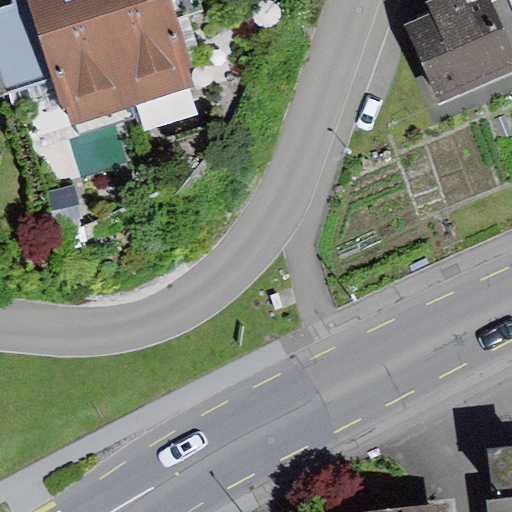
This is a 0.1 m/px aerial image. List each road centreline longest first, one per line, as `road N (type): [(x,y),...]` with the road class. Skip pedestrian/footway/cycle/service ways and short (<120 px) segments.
road 1 (residential): [(0,339),(147,334),(235,266),(373,0)]
road 2 (primary): [(511,307),(136,511)]
